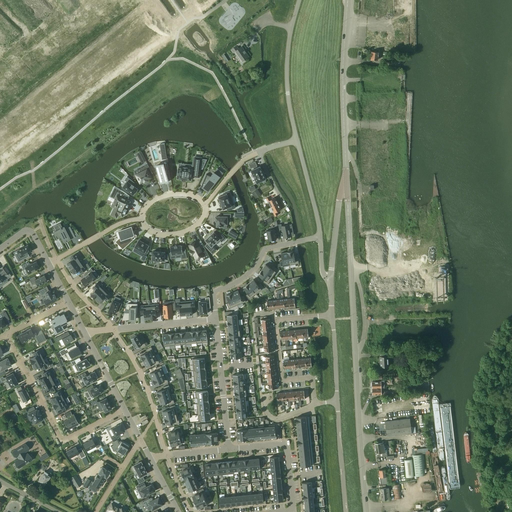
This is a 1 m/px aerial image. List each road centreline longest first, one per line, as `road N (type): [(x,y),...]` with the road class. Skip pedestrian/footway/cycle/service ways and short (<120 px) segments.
road 1 (unclassified): [(173,23),(175,31),(156,49),(32,148)]
road 2 (residential): [(5,335),(61,441),(124,410)]
road 3 (residential): [(153,0),(6,118)]
road 4 (secondary): [(346,179),(348,0)]
road 5 (residential): [(314,403),(311,377),(282,380),(274,320),(332,315)]
road 6 (secondary): [(366,511),(355,355)]
road 7 (residential): [(320,236),(266,248),(239,281),(212,293),(215,318)]
road 8 (unclassified): [(297,140),(286,66),(299,0)]
road 9 (residential): [(166,455),(138,371),(110,329)]
road 10 (residential): [(215,318),(228,449)]
